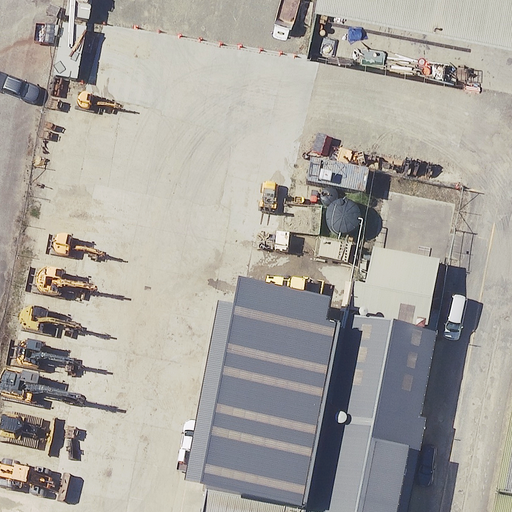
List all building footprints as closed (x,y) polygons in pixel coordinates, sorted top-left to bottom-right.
[(511,5),(511,0),(267,0),(262,29),(500,73),(511,5)] [(318,230),(317,265),(352,266),(354,232),(318,230)] [(69,511),(113,283),(0,261),(0,511),(69,511)] [(369,511),(403,333),(309,316),(272,511),(369,511)] [(511,511),(511,393),(481,388),(457,511),(511,511)]
